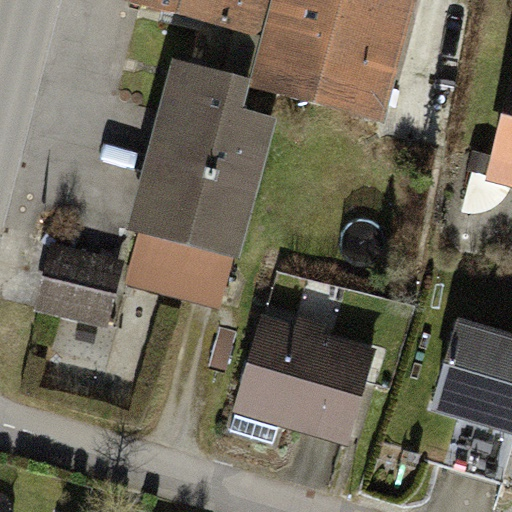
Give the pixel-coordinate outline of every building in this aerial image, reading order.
[(128,0),(127,5),(177,16),(181,0),(128,0)] [(258,89),(280,0),(181,0),(177,16),(205,23),(192,69),(258,89)] [(411,0),(280,0),(258,89),(281,96),(378,122),(411,0)] [(401,122),(456,132),(467,72),(413,62),(401,122)] [(258,89),(192,69),(149,235),(235,260),(281,96),(258,89)] [(511,179),(511,108),(495,175),(511,179)] [(119,267),(62,252),(47,310),(103,325),(119,267)] [(375,358),(265,327),(235,433),(276,445),(283,422),(350,442),(375,358)] [(511,343),(463,329),(440,405),(511,427),(511,343)]
